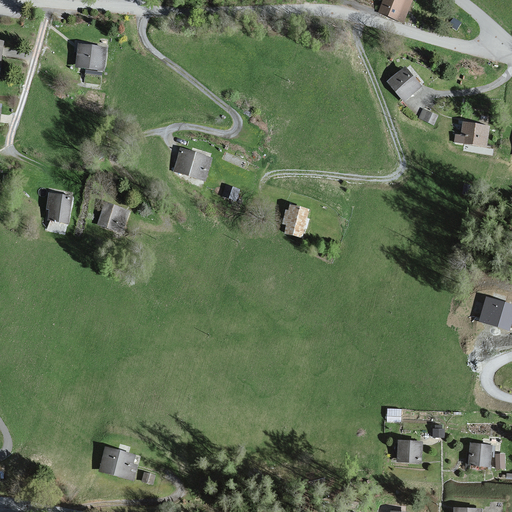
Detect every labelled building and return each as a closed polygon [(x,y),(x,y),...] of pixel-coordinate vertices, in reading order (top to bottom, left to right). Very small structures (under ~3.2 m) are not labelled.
[(412,1),(408,0),(384,0),(379,15),(403,24),(412,1)] [(106,51),(79,48),(76,69),(103,72),(106,51)] [(420,90),(405,71),(388,84),(403,103),(420,90)] [(438,117),(423,113),(421,121),(435,125),(438,117)] [(489,129),(463,127),(462,146),(487,148),(489,129)] [(210,161),(180,153),(175,174),(205,182),(210,161)] [(72,201),(50,197),(47,212),(51,212),(50,221),(68,224),(72,201)] [(127,215),(105,208),(100,225),(122,232),(127,215)] [(308,213),(290,209),(289,215),(285,214),(283,226),(287,227),(285,236),(302,240),(308,213)] [(479,321),(510,331),(511,326),(511,305),(487,298),(479,321)] [(422,445),(398,444),(397,464),(421,465),(422,445)] [(490,448),(470,446),(469,467),(489,468),(490,448)] [(134,457),(105,450),(99,475),(134,483),(137,470),(132,468),(134,457)] [(505,452),(495,452),(495,466),(505,466),(505,452)] [(155,479),(145,477),(144,484),(154,486),(155,479)]
